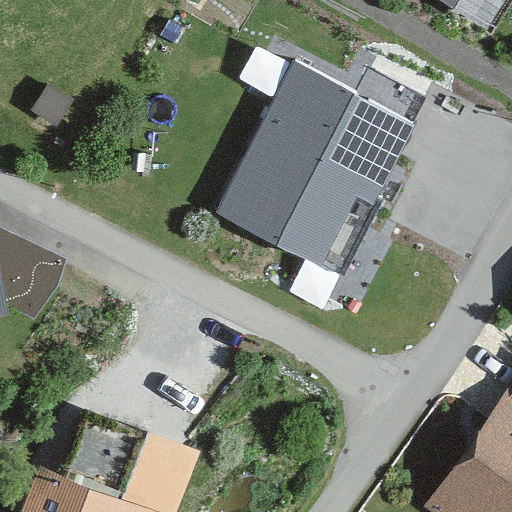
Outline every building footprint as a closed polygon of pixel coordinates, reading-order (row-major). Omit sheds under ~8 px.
[(499,0),(431,0),(481,30),(499,0)] [(405,104),(297,50),(225,192),(319,239),(356,167),(369,174),(405,104)] [(511,511),(511,394),(503,389),(419,508),(424,511),(511,511)] [(127,436),(85,421),(66,472),(109,487),(127,436)] [(149,511),(31,468),(13,511),(149,511)]
